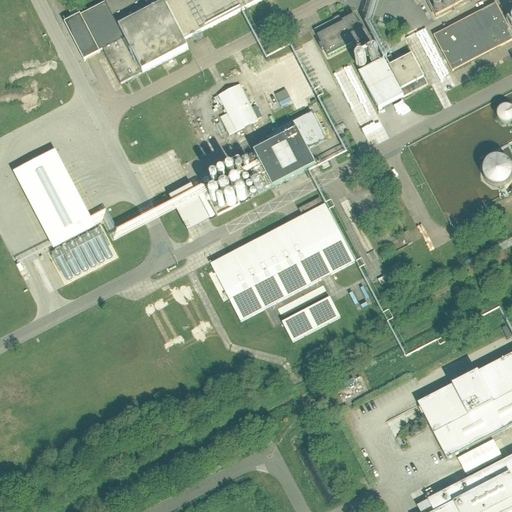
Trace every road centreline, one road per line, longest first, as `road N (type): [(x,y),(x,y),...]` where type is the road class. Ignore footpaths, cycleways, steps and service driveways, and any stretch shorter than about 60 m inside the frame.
road 1 (track): [(511,295),(320,395),(264,465)]
road 2 (unclassified): [(302,511),(283,474),(258,464),(160,511)]
road 3 (unknown): [(133,182),(16,240)]
road 4 (unknown): [(0,169),(28,137),(102,118)]
